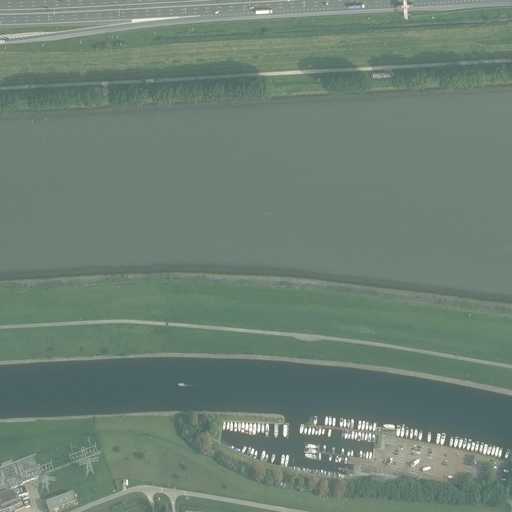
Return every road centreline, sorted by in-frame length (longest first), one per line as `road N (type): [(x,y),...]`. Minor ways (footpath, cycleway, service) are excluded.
road 1 (motorway): [(0,41),(200,10)]
road 2 (motorway): [(0,20),(200,10)]
road 3 (motorway): [(200,10),(394,0)]
road 4 (unclassified): [(170,490),(290,511)]
road 5 (motorway): [(120,0),(0,5)]
